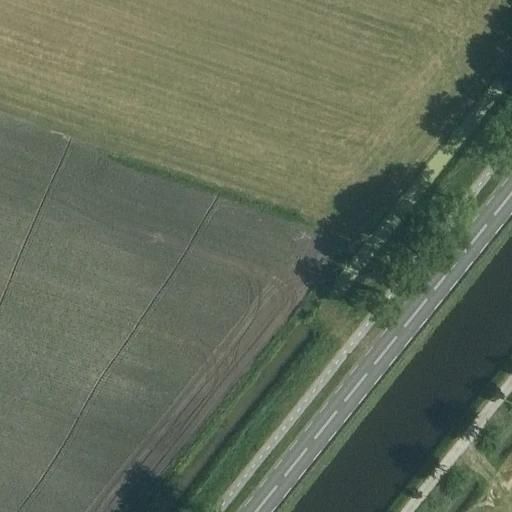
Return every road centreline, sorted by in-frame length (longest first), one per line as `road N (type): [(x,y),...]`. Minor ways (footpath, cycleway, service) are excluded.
road 1 (primary): [(256,511),(511,195)]
road 2 (unclassified): [(406,511),(511,381)]
